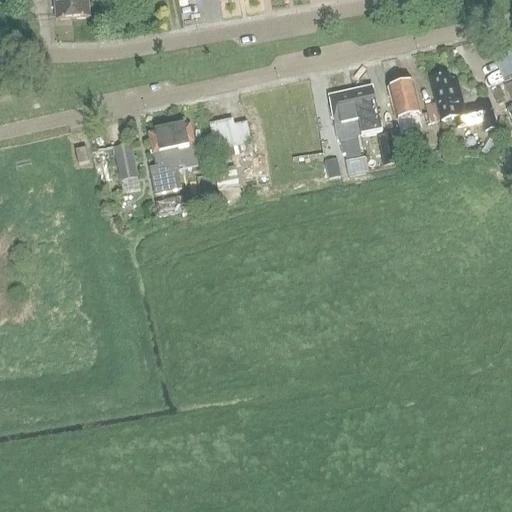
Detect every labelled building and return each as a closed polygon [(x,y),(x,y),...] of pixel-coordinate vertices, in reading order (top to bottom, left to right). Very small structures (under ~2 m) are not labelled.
[(52,0),(55,23),(89,20),(86,0),(52,0)] [(501,80),(511,76),(511,48),(492,56),(501,80)] [(430,81),(439,123),(452,120),(454,131),(480,125),(482,134),(494,131),(488,105),(477,107),(478,112),(462,115),(455,82),(448,83),(447,77),(430,81)] [(511,85),(503,90),(511,108),(511,112),(507,115),(511,126),(511,85)] [(389,92),(401,139),(404,151),(406,159),(423,154),(418,135),(413,137),(408,120),(417,118),(409,87),(389,92)] [(350,95),(358,139),(358,141),(381,136),(371,91),(350,95)] [(344,157),(345,161),(338,163),(341,174),(342,181),(366,176),(363,163),(361,164),(356,139),(358,139),(350,95),(328,100),(337,143),(338,143),(339,148),(340,148),(341,158),(344,157)] [(433,106),(423,109),(427,127),(437,124),(433,106)] [(247,146),(246,120),(211,122),(212,148),(247,146)] [(147,136),(154,170),(148,171),(154,199),(181,193),(177,174),(198,170),(189,127),(147,136)] [(511,133),(503,138),(506,144),(511,141),(511,133)] [(393,156),(390,137),(378,140),(381,158),(393,156)] [(112,151),(119,184),(121,191),(138,187),(130,147),(112,151)] [(78,167),(88,164),(85,150),(74,152),(78,167)] [(338,163),(337,156),(324,159),(328,177),(341,174),(338,163)] [(212,177),(196,180),(201,208),(216,205),(212,177)]
